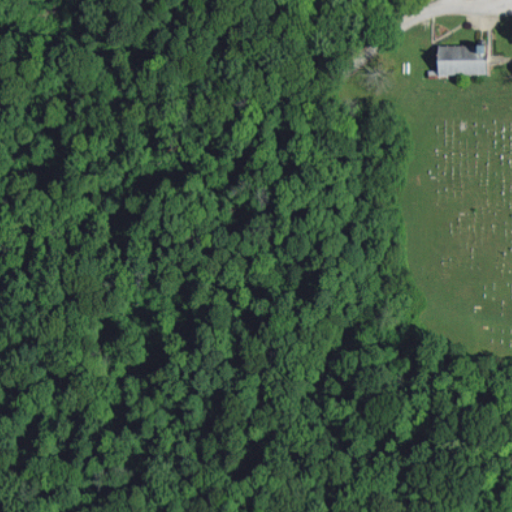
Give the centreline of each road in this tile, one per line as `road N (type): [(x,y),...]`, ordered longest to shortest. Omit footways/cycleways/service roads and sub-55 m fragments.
road 1 (residential): [(511,92),(354,53),(0,63)]
road 2 (residential): [(354,53),(427,5),(503,0)]
